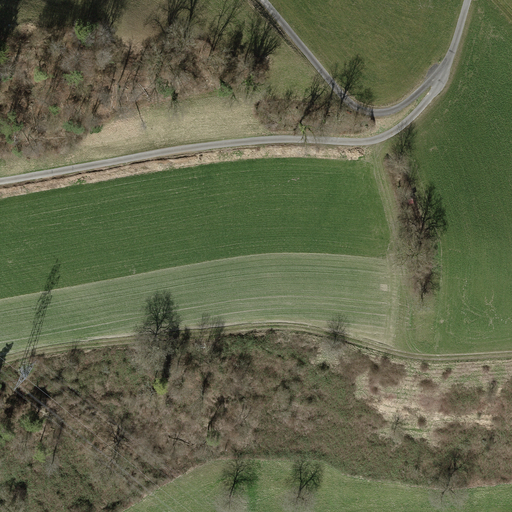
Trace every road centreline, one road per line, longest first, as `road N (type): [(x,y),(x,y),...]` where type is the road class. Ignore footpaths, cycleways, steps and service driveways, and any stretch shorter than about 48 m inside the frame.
road 1 (track): [(0,363),(269,327),(426,359),(511,355)]
road 2 (track): [(0,182),(190,148),(384,137),(411,118),(444,70)]
road 3 (track): [(262,0),(347,100),(366,111),(404,105),(444,70)]
